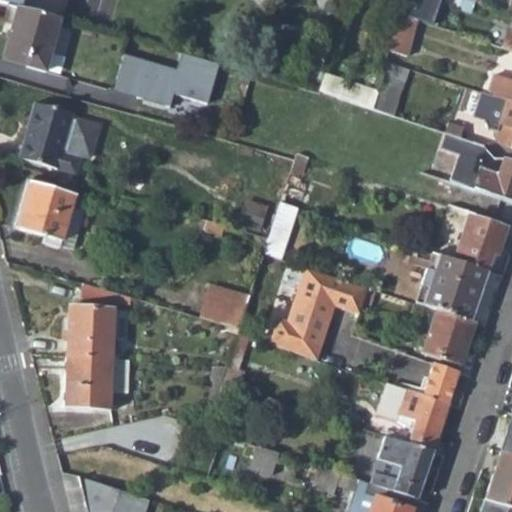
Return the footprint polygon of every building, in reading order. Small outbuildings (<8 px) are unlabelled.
[(0,0),(0,3),(16,8),(18,0),(0,0)] [(402,1),(398,17),(417,24),(421,25),(428,0),(402,0),(402,1)] [(15,10),(0,61),(43,74),(59,20),(16,8),(15,10)] [(398,17),(385,59),(409,68),(412,58),(407,56),(417,24),(398,17)] [(511,34),(506,33),(500,52),(511,56),(511,34)] [(117,82),(146,88),(151,61),(123,56),(117,82)] [(375,93),(369,112),(391,120),(409,68),(385,59),(375,93)] [(511,80),(494,74),(487,95),(505,101),(511,103),(511,80)] [(323,77),(317,94),(369,112),(375,93),(323,77)] [(485,94),(479,114),(483,121),(497,126),(505,101),(487,95),(485,94)] [(497,126),(493,141),(496,147),(511,152),(511,103),(505,101),(497,126)] [(32,108),(17,162),(55,173),(62,148),(89,156),(97,128),(32,108)] [(451,123),(446,138),(459,143),(463,128),(451,123)] [(459,143),(453,159),(473,167),(465,190),(511,207),(511,168),(502,165),(492,166),(492,169),(483,166),(482,151),(459,143)] [(436,180),(432,190),(456,199),(453,211),(466,215),(468,210),(507,224),(511,208),(511,207),(465,190),(436,180)] [(23,187),(11,231),(41,240),(39,248),(57,253),(57,251),(63,229),(71,200),(23,187)] [(281,201),(265,252),(282,257),(298,207),(281,201)] [(468,221),(453,263),(485,275),(488,265),(492,266),(504,234),(468,221)] [(63,229),(57,251),(69,255),(75,233),(63,229)] [(432,256),(414,307),(417,308),(467,326),(485,275),(453,263),(432,256)] [(275,320),(266,347),(313,363),(331,307),(356,316),(365,290),(303,268),(284,323),(275,320)] [(81,286),(80,301),(118,305),(119,290),(81,286)] [(206,290),(197,322),(235,333),(246,302),(206,290)] [(417,308),(415,314),(432,320),(420,358),(457,371),(472,327),(467,326),(417,308)] [(110,310),(65,309),(63,359),(109,362),(110,310)] [(109,362),(63,359),(61,411),(106,412),(109,362)] [(431,366),(420,398),(446,407),(456,375),(431,366)] [(385,387),(376,410),(413,424),(407,444),(431,451),(446,407),(420,398),(385,387)] [(511,419),(501,453),(511,456),(511,419)] [(371,476),(367,487),(377,490),(413,503),(429,457),(382,441),(374,463),(386,467),(398,471),(393,484),(381,480),(371,476)] [(251,467),(273,476),(282,454),(259,445),(251,467)] [(511,456),(501,453),(485,501),(511,510),(511,456)] [(386,467),(381,480),(393,484),(398,471),(386,467)] [(138,511),(140,501),(72,477),(82,511),(138,511)] [(377,490),(369,511),(410,511),(413,503),(377,490)] [(511,511),(511,510),(485,501),(481,511),(511,511)]
